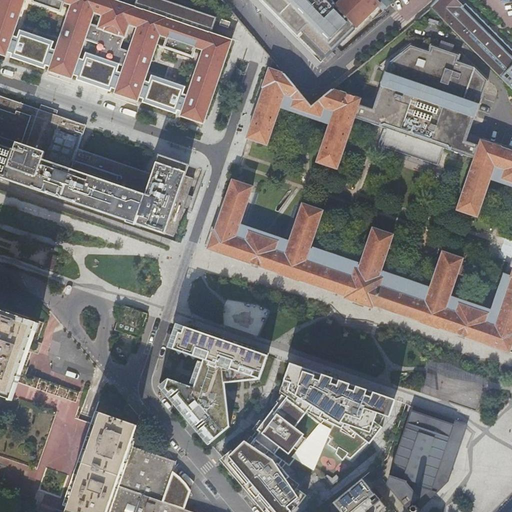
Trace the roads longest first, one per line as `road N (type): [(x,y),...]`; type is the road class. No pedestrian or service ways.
road 1 (residential): [(189,252),(223,153),(0,78)]
road 2 (unclassified): [(511,361),(189,252)]
road 3 (residential): [(142,388),(245,511)]
road 4 (residential): [(142,388),(189,252)]
